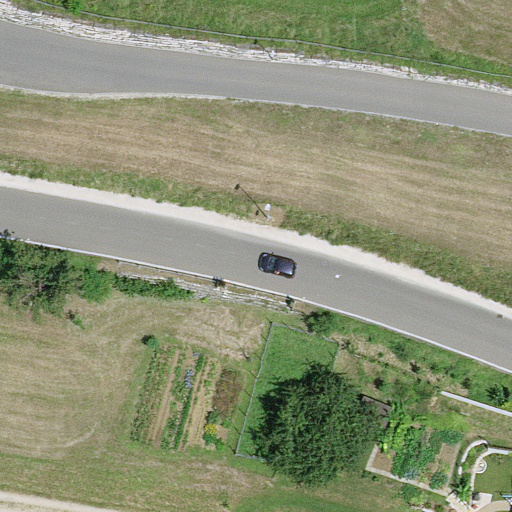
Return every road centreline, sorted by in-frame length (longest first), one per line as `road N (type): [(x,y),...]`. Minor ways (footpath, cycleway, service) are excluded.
road 1 (tertiary): [(511,342),(300,272),(0,207)]
road 2 (residential): [(0,48),(125,70),(415,96),(511,115)]
